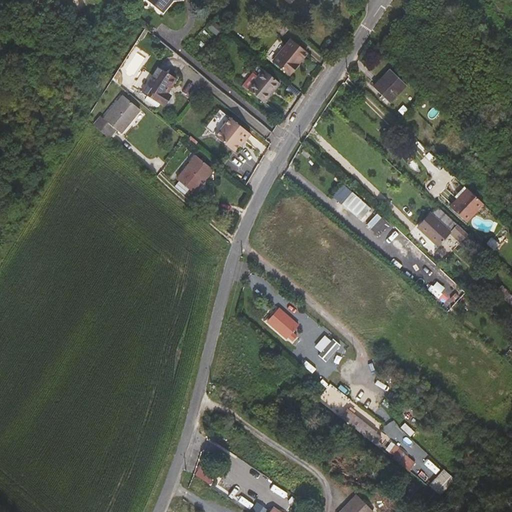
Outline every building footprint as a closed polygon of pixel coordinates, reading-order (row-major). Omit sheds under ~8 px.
[(147,0),(162,12),(172,0),(147,0)] [(222,28),(213,20),(207,28),(216,35),(222,28)] [(307,53),(291,39),(273,61),(290,75),(307,53)] [(162,105),(170,93),(168,92),(177,78),(158,67),(142,92),(162,105)] [(264,69),(258,76),(248,89),(264,102),(280,83),(264,69)] [(407,85),(391,69),(374,86),(390,102),(407,85)] [(248,89),(258,76),(253,72),(243,85),(248,89)] [(172,95),(170,93),(162,105),(165,107),(172,95)] [(112,126),(117,130),(121,133),(140,109),(123,95),(104,119),(101,117),(94,125),(105,135),(112,126)] [(219,131),(230,117),(224,113),(214,127),(219,131)] [(251,134),(230,117),(219,131),(215,136),(235,151),(240,145),(241,146),(251,134)] [(105,135),(110,138),(117,130),(112,126),(105,135)] [(179,181),(189,189),(194,193),(213,169),(196,156),(177,179),(179,181)] [(185,194),(189,189),(179,181),(175,186),(185,194)] [(466,222),(484,204),(465,186),(455,197),(457,198),(450,206),(466,222)] [(360,219),(371,207),(352,190),(341,202),(360,219)] [(452,230),(458,224),(438,206),(432,212),(452,230)] [(368,222),(378,233),(389,223),(378,212),(368,222)] [(460,242),(468,234),(458,224),(452,230),(432,212),(419,226),(438,244),(441,241),(450,232),(460,242)] [(452,251),(460,242),(450,232),(441,241),(452,251)] [(500,248),(498,247),(500,244),(492,237),(486,243),(495,251),(496,250),(498,251),(500,248)] [(272,312),(270,310),(258,323),(262,326),(272,312)] [(272,312),(262,326),(277,340),(280,336),(284,340),(293,329),(272,312)] [(313,347),(328,359),(340,344),(325,332),(313,347)] [(339,410),(347,399),(331,387),(323,398),(339,410)] [(364,440),(369,443),(376,435),(349,412),(341,420),(364,440)] [(392,459),(410,470),(416,460),(398,449),(392,459)] [(199,464),(195,475),(208,480),(212,470),(199,464)] [(442,496),(460,478),(448,469),(441,477),(445,481),(438,492),(442,496)] [(369,511),(359,498),(339,511),(369,511)]
